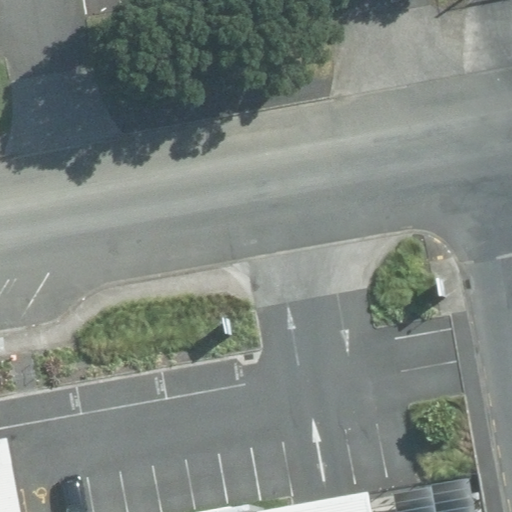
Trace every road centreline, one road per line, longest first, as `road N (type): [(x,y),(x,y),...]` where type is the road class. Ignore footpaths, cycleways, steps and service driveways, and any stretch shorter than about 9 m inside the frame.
road 1 (unclassified): [(0,233),(511,137)]
road 2 (unknown): [(292,179),(320,390),(310,409),(284,428),(47,467)]
road 3 (unknown): [(336,0),(371,164)]
road 4 (unknown): [(494,141),(480,0)]
